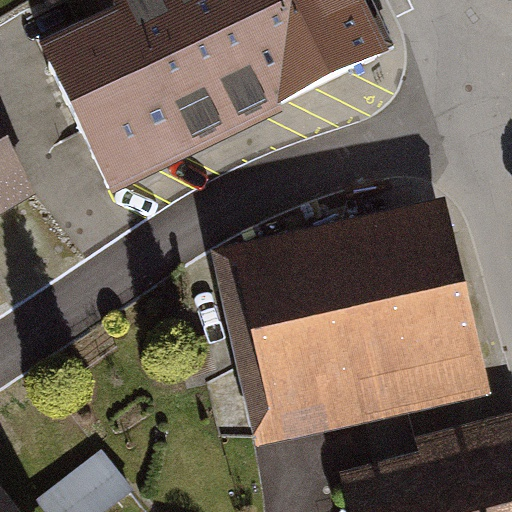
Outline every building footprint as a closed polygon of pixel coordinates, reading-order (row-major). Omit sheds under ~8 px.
[(71,141),(348,0),(124,0),(102,11),(114,33),(36,73),(71,141)] [(389,70),(353,0),(348,0),(71,141),(108,213),(389,70)] [(0,229),(44,202),(0,130),(0,229)] [(219,260),(266,455),(495,400),(448,205),(219,260)] [(341,495),(345,511),(511,511),(511,426),(414,453),(420,474),(341,495)] [(105,458),(38,508),(41,511),(117,511),(135,499),(105,458)] [(0,511),(13,511),(0,494),(0,511)]
